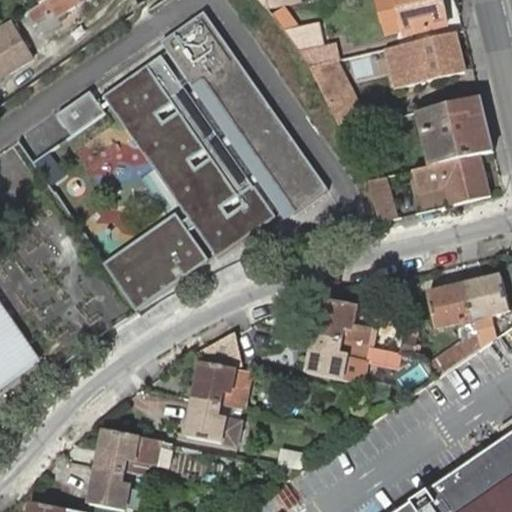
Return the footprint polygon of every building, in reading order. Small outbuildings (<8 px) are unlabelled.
[(89,0),(49,0),(46,2),(29,12),(33,18),(42,34),(61,23),(58,18),(89,0)] [(258,0),(269,10),(309,1),(308,0),(258,0)] [(439,0),(396,0),(406,36),(439,28),(433,5),(440,3),(439,0)] [(440,3),(433,5),(439,28),(446,27),(440,3)] [(304,157),(275,115),(205,14),(171,38),(178,48),(169,54),(172,58),(174,56),(179,53),(285,206),(290,213),(325,188),(304,157)] [(0,73),(31,55),(11,22),(0,28),(0,73)] [(284,32),(312,68),(338,61),(334,44),(322,47),(316,24),(284,32)] [(457,34),(400,47),(409,87),(467,74),(457,34)] [(178,48),(171,38),(162,44),(169,54),(178,48)] [(280,209),(174,56),(172,58),(166,62),(107,103),(211,254),(213,256),(280,209)] [(312,68),(344,132),(370,126),(355,97),(338,61),(312,68)] [(67,131),(100,107),(91,94),(57,117),(67,131)] [(482,156),(494,153),(482,99),(420,114),(433,167),(482,156)] [(72,138),(105,115),(100,107),(67,131),(72,138)] [(20,152),(0,157),(0,201),(31,193),(20,152)] [(452,207),(492,198),(482,156),(433,167),(421,170),(414,172),(419,195),(448,187),(452,207)] [(381,224),(396,221),(386,179),(369,182),(381,224)] [(132,308),(205,258),(177,216),(103,267),(132,308)] [(502,278),(465,286),(472,312),(473,321),(488,318),(511,312),(502,278)] [(472,312),(465,286),(429,295),(438,329),(461,324),(462,328),(474,325),(473,321),(472,312)] [(0,299),(0,391),(42,361),(0,299)] [(354,325),(358,306),(324,300),(317,337),(343,343),(355,345),(370,348),(374,329),(354,325)] [(481,351),(498,339),(491,329),(477,338),(481,351)] [(245,372),(237,335),(189,360),(203,364),(245,372)] [(365,385),(372,348),(370,348),(355,345),(343,343),(317,337),(310,374),(344,381),(365,385)] [(470,358),(481,351),(477,338),(463,348),(470,358)] [(245,372),(203,364),(195,401),(233,409),(248,412),(255,374),(245,372)] [(231,422),(233,409),(195,401),(188,437),(237,447),(242,424),(231,422)] [(133,475),(145,478),(148,465),(157,467),(161,443),(140,439),(105,432),(99,469),(125,474),(133,475)] [(511,511),(511,438),(402,511),(511,511)] [(279,465),(304,470),(307,456),(282,451),(279,465)] [(217,484),(220,466),(207,463),(203,481),(217,484)] [(306,470),(304,470),(279,465),(278,471),(298,475),(306,470)] [(131,489),(133,475),(125,474),(99,469),(92,505),(126,511),(131,489)]
